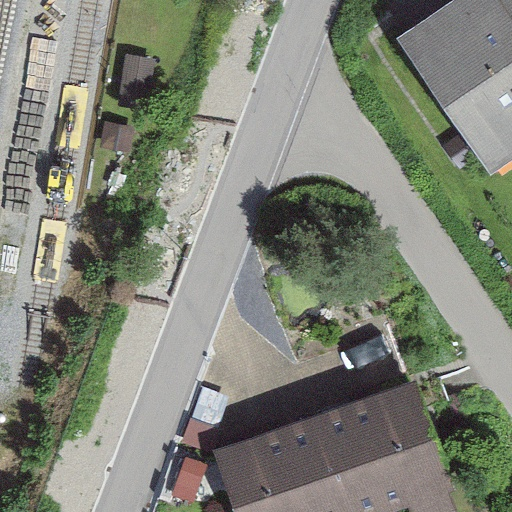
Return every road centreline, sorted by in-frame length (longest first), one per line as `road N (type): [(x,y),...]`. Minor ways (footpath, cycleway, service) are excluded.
road 1 (residential): [(278,88),(119,511)]
road 2 (residential): [(278,88),(364,172),(511,379)]
